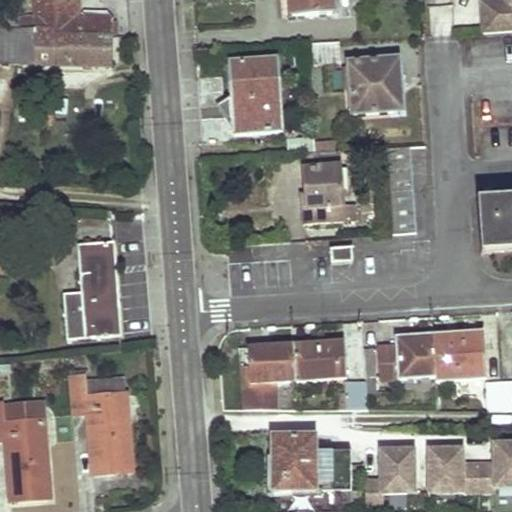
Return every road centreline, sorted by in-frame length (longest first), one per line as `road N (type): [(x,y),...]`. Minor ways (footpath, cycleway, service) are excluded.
road 1 (tertiary): [(149,0),(175,312)]
road 2 (tertiary): [(188,312),(165,0)]
road 3 (residential): [(188,312),(458,294)]
road 4 (tertiary): [(204,511),(188,312)]
road 5 (tertiary): [(175,312),(189,511)]
road 6 (residential): [(511,179),(452,183),(458,294)]
